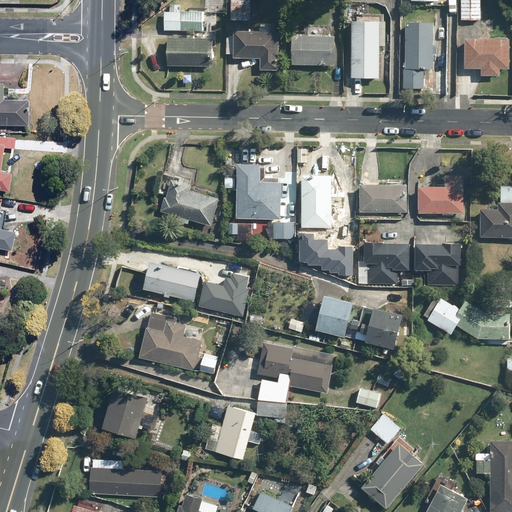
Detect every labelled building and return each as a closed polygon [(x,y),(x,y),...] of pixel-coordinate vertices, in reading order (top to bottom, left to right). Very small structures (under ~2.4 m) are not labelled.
[(250,20),(251,0),(231,0),(231,20),(250,20)] [(481,20),(480,0),(461,0),(462,20),(481,20)] [(203,30),(203,12),(181,11),(181,13),(181,30),(203,30)] [(181,13),(165,12),(164,30),(181,31),(181,30),(181,13)] [(353,21),(352,78),(379,78),(380,22),(353,21)] [(279,70),(280,32),(277,32),(277,23),(260,23),(260,32),(235,32),(235,36),(227,36),(227,54),(235,54),(235,58),(261,58),(260,69),(279,70)] [(434,23),(406,23),(406,69),(425,69),(434,69),(434,54),(437,54),(437,46),(434,46),(434,23)] [(335,65),(336,36),(292,35),(291,64),(335,65)] [(213,66),(214,38),(168,38),(168,66),(213,66)] [(510,69),(510,39),(465,38),(465,69),(481,69),(481,76),(501,76),(501,69),(510,69)] [(404,89),(425,89),(425,69),(406,69),(404,69),(404,89)] [(0,126),(28,128),(29,102),(3,102),(4,87),(0,86),(0,126)] [(0,190),(9,192),(12,175),(1,174),(4,149),(14,151),(15,141),(0,139),(0,190)] [(260,165),(238,164),(236,217),(280,219),(282,177),(260,176),(260,165)] [(419,184),(418,211),(464,214),(466,182),(471,182),(472,167),(450,166),(450,172),(445,172),(444,186),(419,184)] [(301,226),(330,227),(331,174),(303,173),(301,226)] [(235,188),(235,177),(225,176),(224,187),(235,188)] [(167,196),(165,196),(159,216),(188,224),(190,218),(212,224),(219,197),(188,189),(190,182),(172,177),(167,196)] [(407,184),(360,182),(359,211),(406,212),(407,184)] [(481,209),(480,235),(511,236),(511,186),(501,186),(501,210),(481,209)] [(357,196),(342,196),(342,205),(357,205),(357,196)] [(0,250),(12,253),(16,235),(0,231),(0,209),(0,207),(0,250)] [(295,221),(274,221),(273,238),(295,238),(295,221)] [(239,233),(239,223),(227,222),(226,233),(239,233)] [(299,232),(299,263),(308,263),(308,265),(321,265),(321,270),(330,270),(330,272),(339,272),(339,275),(351,275),(351,246),(339,246),(339,250),(330,250),(330,238),(314,238),(314,232),(299,232)] [(411,242),(365,239),(364,259),(359,259),(357,281),(399,283),(400,267),(410,267),(411,242)] [(443,243),(416,242),(415,269),(429,269),(428,284),(458,285),(458,265),(461,265),(462,242),(443,241),(443,243)] [(204,260),(154,248),(145,288),(195,299),(204,260)] [(208,279),(201,303),(243,315),(251,284),(249,284),(252,273),(234,268),(233,273),(229,272),(226,283),(208,279)] [(466,300),(460,308),(438,293),(422,316),(450,335),(457,324),(477,338),(509,338),(510,312),(483,311),(466,300)] [(353,302),(325,294),(316,328),(343,336),(353,302)] [(404,315),(376,306),(365,341),(392,350),(404,315)] [(148,311),(138,357),(195,370),(196,365),(201,366),(203,357),(199,356),(203,340),(184,336),(187,320),(148,311)] [(265,315),(250,311),(247,324),(262,328),(265,315)] [(259,400),(288,403),(289,385),(328,393),(336,355),(264,340),(257,372),(278,377),(278,380),(261,378),(259,400)] [(378,373),(375,380),(387,387),(391,379),(378,373)] [(149,393),(116,383),(103,427),(135,437),(138,427),(142,428),(144,421),(141,420),(149,393)] [(382,392),(357,386),(354,401),(379,406),(382,392)] [(500,410),(508,399),(497,392),(493,398),(491,396),(484,407),(489,410),(493,405),(500,410)] [(288,403),(259,400),(258,415),(286,418),(288,403)] [(228,405),(222,426),(211,423),(207,438),(218,441),(216,450),(244,458),(256,413),(228,405)] [(202,426),(206,416),(195,411),(191,421),(202,426)] [(401,428),(383,413),(370,428),(389,443),(401,428)] [(151,435),(142,432),(138,445),(147,448),(151,435)] [(361,488),(386,508),(424,461),(411,450),(414,447),(398,434),(376,462),(379,465),(361,488)] [(511,510),(511,439),(493,439),(492,452),(476,451),(475,472),(492,473),(491,510),(511,510)] [(162,470),(91,467),(90,494),(161,496),(162,470)] [(459,511),(467,497),(451,488),(455,482),(444,476),(425,511),(459,511)] [(289,511),(293,505),(260,490),(252,507),(262,511),(289,511)] [(203,497),(185,492),(178,511),(228,511),(229,510),(218,507),(216,511),(208,511),(207,511),(209,504),(201,502),(203,497)] [(79,499),(77,506),(73,504),(70,511),(98,511),(88,509),(90,502),(79,499)] [(334,511),(337,509),(329,502),(320,511),(334,511)]
